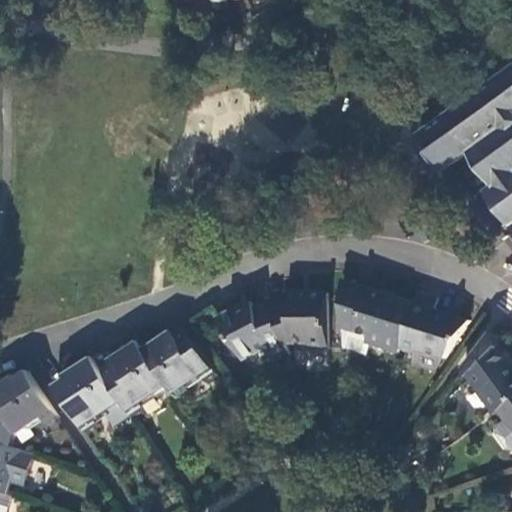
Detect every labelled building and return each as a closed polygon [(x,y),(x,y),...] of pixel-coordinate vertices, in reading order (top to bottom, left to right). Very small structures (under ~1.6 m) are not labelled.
[(511,71),(421,139),(446,173),(469,156),(495,191),(489,195),(511,227),(511,71)] [(400,349),(414,305),(372,290),(371,294),(342,283),(343,327),(369,336),(367,342),(399,353),(400,349)] [(439,299),(418,292),(414,305),(400,349),(416,354),(412,366),(435,373),(471,322),(435,311),(439,299)] [(287,301),(272,306),(285,344),(305,343),(305,348),(327,349),(327,294),(286,294),(287,301)] [(285,344),(272,306),(256,312),(252,304),(222,319),(244,360),(271,349),(274,354),(288,350),(285,344)] [(159,342),(145,350),(174,393),(179,401),(192,392),(188,386),(202,376),(207,383),(218,376),(185,328),(163,343),(159,342)] [(511,354),(495,331),(467,368),(496,412),(499,410),(511,400),(511,354)] [(145,350),(139,341),(125,351),(128,355),(113,364),(117,371),(107,378),(135,421),(146,413),(141,405),(155,396),(159,403),(174,393),(145,350)] [(107,378),(93,358),(79,366),(81,369),(65,379),(71,387),(60,394),(86,433),(97,426),(93,421),(108,410),(121,430),(135,421),(107,378)] [(0,408),(0,409),(0,410),(0,442),(10,446),(15,432),(29,423),(30,424),(40,418),(45,425),(57,417),(27,372),(6,386),(4,383),(0,386),(0,408)] [(511,400),(499,410),(505,420),(498,426),(496,433),(506,449),(511,450),(511,400)] [(0,442),(0,493),(5,494),(9,482),(24,487),(33,458),(19,453),(20,449),(10,446),(0,442)] [(0,493),(0,511),(12,511),(17,498),(5,494),(0,493)]
